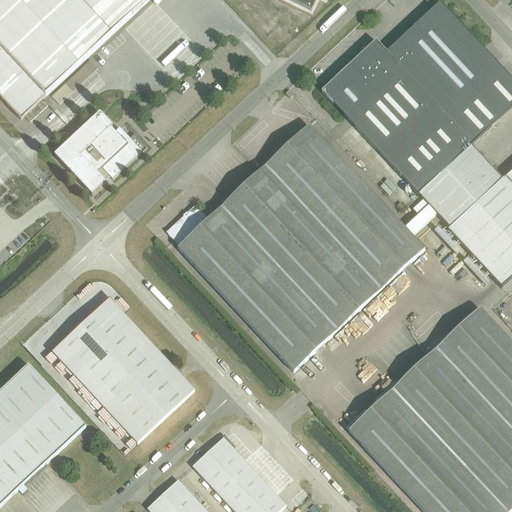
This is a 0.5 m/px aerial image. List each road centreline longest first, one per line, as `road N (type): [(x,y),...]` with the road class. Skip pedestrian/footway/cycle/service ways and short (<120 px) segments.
road 1 (unclassified): [(98,245),(359,0)]
road 2 (unclassified): [(235,392),(98,245)]
road 3 (unclassified): [(107,511),(235,392)]
road 4 (unclassified): [(347,511),(235,392)]
road 5 (unclassified): [(0,336),(98,245)]
